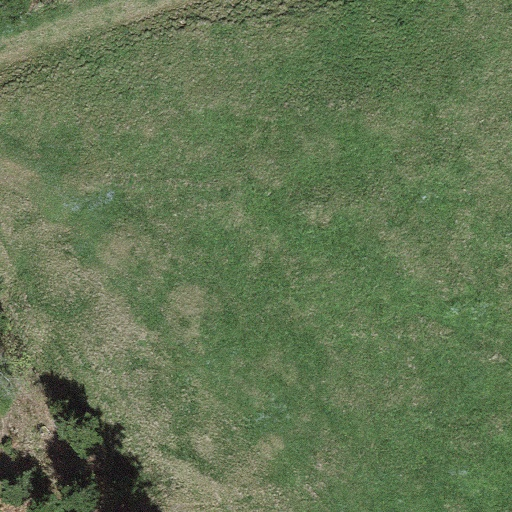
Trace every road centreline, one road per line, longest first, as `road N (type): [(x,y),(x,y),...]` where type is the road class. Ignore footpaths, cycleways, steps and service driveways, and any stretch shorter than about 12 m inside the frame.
road 1 (track): [(190,336),(84,227),(0,169)]
road 2 (track): [(0,54),(159,0)]
